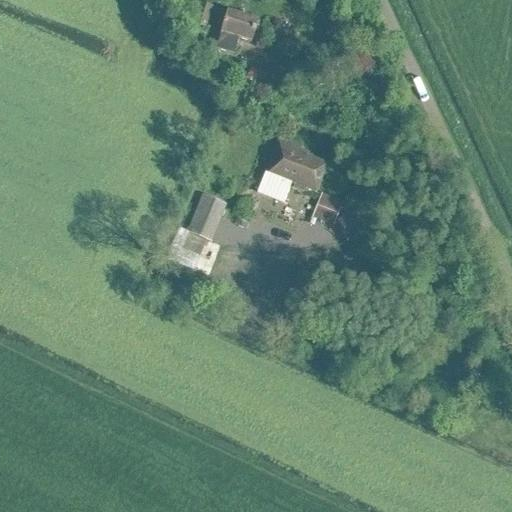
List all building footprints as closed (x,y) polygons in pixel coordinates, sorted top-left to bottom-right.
[(250,43),(256,22),(189,1),(183,21),(205,27),(206,24),(221,28),(219,34),(220,34),(215,50),(232,55),(237,39),(250,43)] [(321,94),(340,100),(343,91),(332,87),(331,90),(322,88),(321,94)] [(314,193),(325,166),(305,158),(306,154),(277,143),(263,177),(301,193),(303,189),(314,193)] [(342,204),(320,195),(310,219),(332,228),(342,204)] [(211,243),(225,207),(200,196),(186,233),(211,243)]
